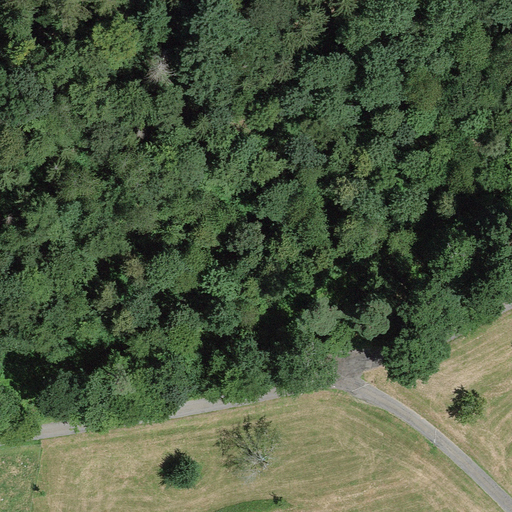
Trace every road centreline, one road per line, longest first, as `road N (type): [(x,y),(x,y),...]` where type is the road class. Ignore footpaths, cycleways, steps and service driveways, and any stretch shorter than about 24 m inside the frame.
road 1 (residential): [(333,375),(0,438)]
road 2 (residential): [(511,511),(402,411),(333,375)]
road 3 (residential): [(511,294),(333,375)]
